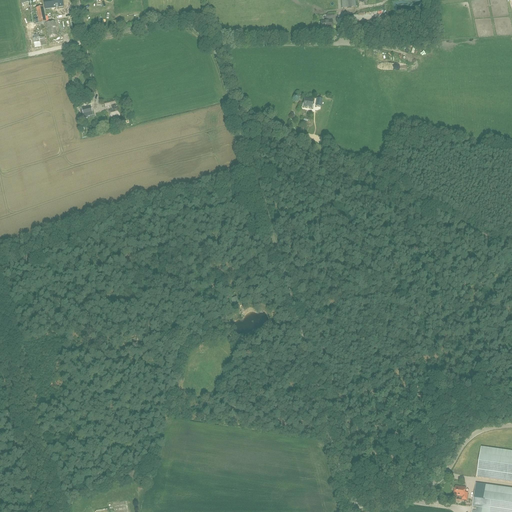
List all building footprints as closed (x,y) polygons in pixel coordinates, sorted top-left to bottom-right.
[(63,6),(61,0),(51,0),(52,0),(48,1),(49,8),(63,6)] [(341,0),(342,8),(355,7),(354,0),(341,0)] [(44,19),(43,12),(24,14),(25,22),(44,19)] [(332,20),(321,21),(322,30),(333,29),(332,20)] [(46,29),(47,28),(49,37),(56,35),(55,27),(56,27),(55,21),(45,23),(46,29)] [(375,21),(350,24),(352,36),(362,35),(372,33),(371,30),(376,29),(375,21)] [(34,48),(42,46),(47,45),(46,39),(40,39),(39,37),(32,38),(34,48)] [(76,85),(79,99),(87,97),(83,84),(76,85)] [(314,99),(304,97),(302,106),(312,108),(314,99)] [(115,100),(104,103),(105,107),(111,105),(111,106),(113,106),(114,108),(108,110),(111,119),(115,117),(116,120),(120,119),(119,116),(120,116),(117,107),(115,100)] [(82,109),(84,118),(87,118),(87,117),(93,115),(90,106),(82,109)] [(511,511),(511,451),(481,447),(477,477),(511,481),(511,488),(476,483),(471,511),(511,511)] [(462,488),(455,487),(454,496),(462,497),(462,499),(467,500),(468,493),(465,493),(466,488),(462,487),(462,488)]
